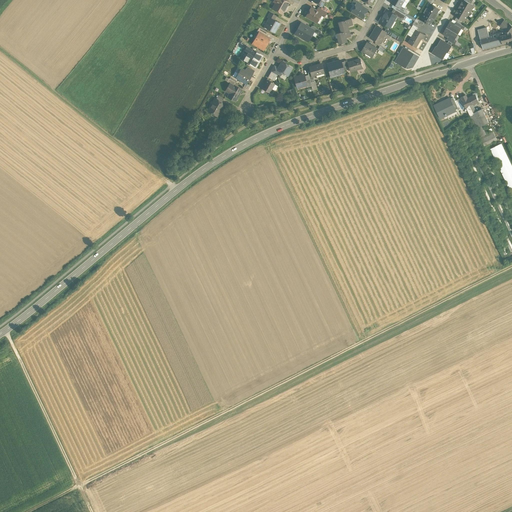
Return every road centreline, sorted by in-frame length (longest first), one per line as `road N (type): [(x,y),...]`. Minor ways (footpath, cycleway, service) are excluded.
road 1 (secondary): [(0,334),(177,188),(259,136),(511,49)]
road 2 (track): [(28,511),(511,266)]
road 3 (track): [(0,49),(177,188)]
road 4 (track): [(91,511),(5,330)]
road 5 (residential): [(382,0),(354,45),(302,61),(276,49)]
